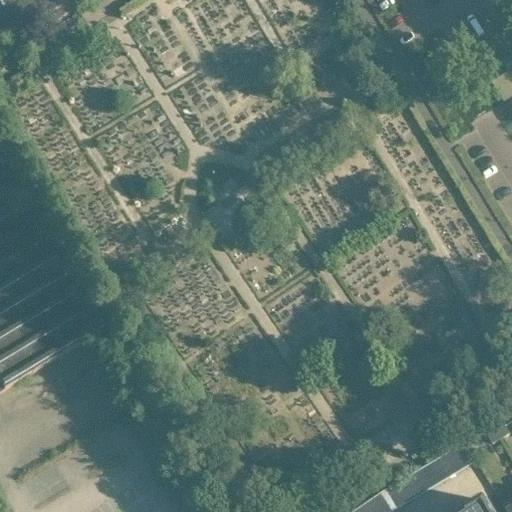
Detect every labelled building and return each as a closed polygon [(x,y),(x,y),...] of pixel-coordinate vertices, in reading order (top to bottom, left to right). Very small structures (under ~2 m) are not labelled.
[(0,0),(0,41),(80,0),(0,0)] [(0,165),(0,244),(35,224),(0,165)] [(0,394),(101,333),(35,224),(0,244),(0,394)] [(274,390),(292,375),(276,357),(259,373),(274,390)] [(506,427),(497,432),(502,440),(511,435),(506,427)] [(502,440),(497,432),(488,437),(493,445),(502,440)] [(491,511),(490,509),(485,501),(467,511),(491,511)]
